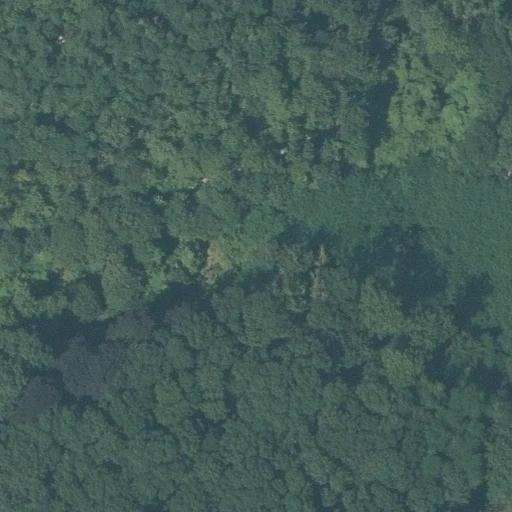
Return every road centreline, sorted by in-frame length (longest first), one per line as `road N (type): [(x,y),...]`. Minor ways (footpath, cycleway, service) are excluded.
road 1 (track): [(0,236),(101,217),(250,164)]
road 2 (track): [(250,164),(353,110),(378,75),(407,0)]
